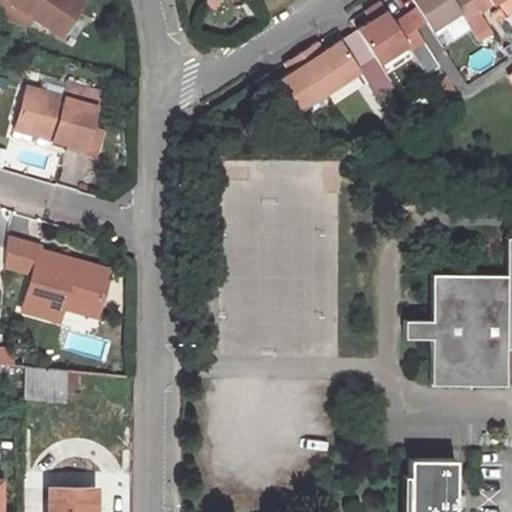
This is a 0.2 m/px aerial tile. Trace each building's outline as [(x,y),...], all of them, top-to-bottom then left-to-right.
[(26,10),(56,31),(76,0),(0,0),(0,13),(1,14),(21,18),(26,10)] [(414,0),(417,4),(425,17),(430,24),(459,6),(465,15),(477,7),(473,0),(414,0)] [(406,10),(414,23),(425,17),(417,4),(406,10)] [(377,57),(377,59),(406,40),(410,46),(423,37),(414,23),(406,10),(394,18),(385,5),(356,25),(377,57)] [(443,42),(469,30),(462,18),(437,30),(443,42)] [(296,51),(323,94),(356,73),(355,71),(377,57),(356,25),(318,49),(313,40),(296,51)] [(279,100),(289,115),(323,94),(296,51),(278,63),(284,71),(268,81),(262,73),(249,82),(267,109),(279,100)] [(12,119),(49,129),(47,136),(48,137),(80,145),(81,142),(86,123),(96,88),(77,83),(73,98),(22,84),(12,119)] [(10,126),(47,136),(49,129),(12,119),(10,126)] [(86,123),(81,142),(87,144),(92,125),(86,123)] [(511,233),(502,233),(501,272),(429,271),(427,318),(401,318),(401,337),(427,337),(426,383),(503,383),(503,345),(511,345),(511,233)] [(106,265),(37,246),(19,308),(56,318),(59,304),(62,296),(97,305),(106,265)] [(59,304),(94,313),(97,305),(62,296),(59,304)] [(0,361),(12,363),(12,347),(0,345),(0,361)] [(21,399),(64,402),(64,368),(21,364),(21,399)] [(449,511),(450,456),(405,457),(404,511),(449,511)] [(94,511),(94,486),(46,486),(46,511),(94,511)]
